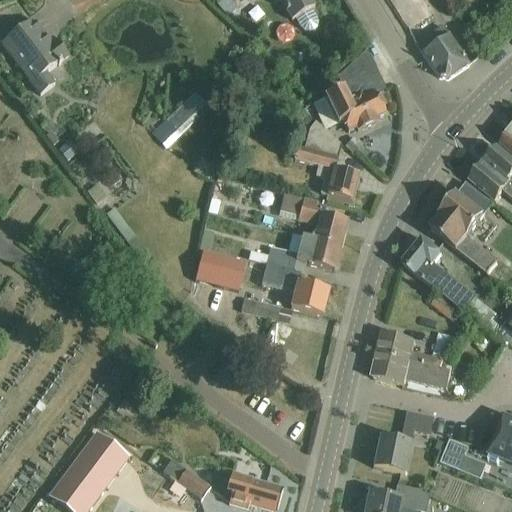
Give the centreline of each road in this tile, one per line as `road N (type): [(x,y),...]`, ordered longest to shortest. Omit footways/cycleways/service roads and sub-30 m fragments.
road 1 (tertiary): [(344,389),(399,204),(454,128)]
road 2 (residential): [(344,389),(467,415),(511,394)]
road 3 (residential): [(454,128),(439,120),(369,0)]
road 4 (tertiary): [(318,511),(344,389)]
